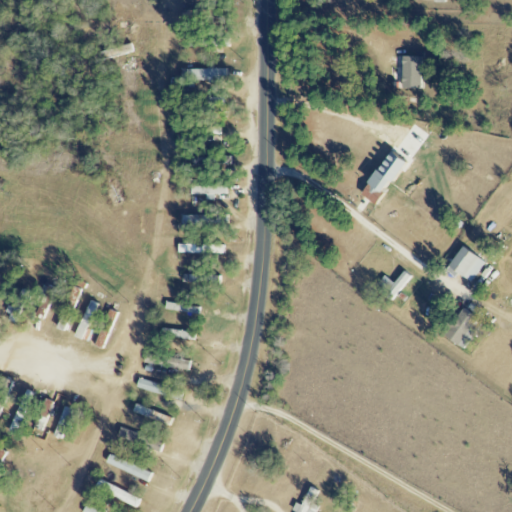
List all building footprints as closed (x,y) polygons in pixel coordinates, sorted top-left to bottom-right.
[(191,11),(191,20),(207,21),(207,24),(213,24),(213,17),(209,17),(210,11),(191,11)] [(192,38),(192,47),(228,47),(228,38),(192,38)] [(426,57),(407,57),(407,88),(426,89),(426,57)] [(185,70),(185,85),(228,84),(228,69),(185,70)] [(413,160),(395,150),(367,197),(384,208),(413,160)] [(196,186),(195,194),(232,195),(232,187),(196,186)] [(230,224),(230,215),(186,216),(186,225),(230,224)] [(227,254),(227,246),(182,245),(182,253),(227,254)] [(489,262),(469,247),(453,268),(472,283),(489,262)] [(416,277),(407,270),(397,283),(389,276),(379,289),(395,302),(416,277)] [(184,282),(195,282),(195,275),(184,274),(184,282)] [(79,337),(88,341),(103,304),(95,301),(79,337)] [(168,310),(197,313),(198,306),(169,303),(168,310)] [(483,319),(466,307),(447,335),(467,349),(479,333),(475,330),(483,319)] [(122,313),(112,309),(99,346),(109,349),(122,313)] [(197,332),(163,329),(162,338),(196,340),(197,332)] [(147,364),(194,369),(195,360),(148,355),(147,364)] [(188,389),(142,381),(140,391),(186,399),(188,389)] [(11,431),(19,435),(37,393),(29,389),(11,431)] [(56,402),(47,399),(36,429),(45,432),(56,402)] [(177,419),(140,404),(136,412),(174,427),(177,419)] [(75,410),(65,406),(54,436),(64,439),(75,410)] [(152,448),(155,439),(123,427),(120,436),(152,448)] [(0,470),(10,454),(2,449),(0,452),(0,470)] [(158,474),(111,454),(108,464),(154,483),(158,474)] [(146,500),(102,479),(97,488),(141,509),(146,500)] [(316,504),(322,491),(313,487),(304,505),(302,504),(297,511),(320,511),(323,507),(316,504)]
